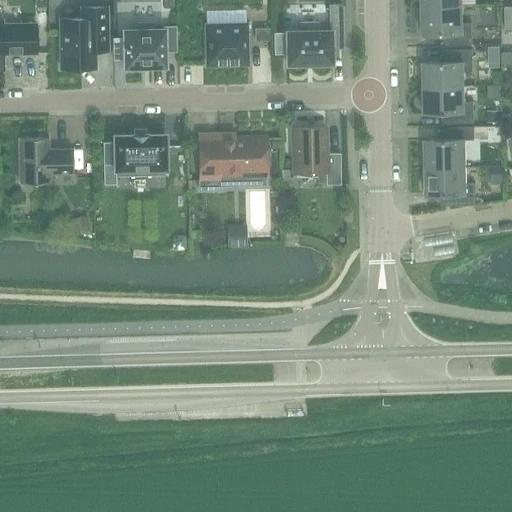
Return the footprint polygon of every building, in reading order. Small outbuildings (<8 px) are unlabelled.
[(46,0),(35,0),(36,7),(37,7),(37,10),(46,10),(46,6),(47,6),(46,0)] [(289,31),(287,31),(287,33),(288,33),(288,62),(287,62),(287,64),(289,64),(289,63),(305,63),(305,64),(306,64),(306,63),(313,63),(313,64),(315,64),(315,63),(331,63),(331,64),(332,64),(332,62),(332,39),(344,39),(343,5),(330,5),(330,31),(318,31),(318,22),(301,22),(301,31),(289,31)] [(463,23),(463,5),(423,6),(423,19),(420,21),(420,28),(423,30),(423,34),(449,33),(449,45),(473,45),(472,23),(463,23)] [(108,51),(108,7),(81,7),(80,18),(60,19),(61,69),(95,68),(95,51),(108,51)] [(2,20),(0,19),(0,69),(3,70),(3,54),(37,53),(36,24),(2,24),(2,20)] [(136,30),(124,30),(125,67),(139,66),(139,67),(151,67),(151,66),(165,66),(165,52),(177,52),(176,26),(163,26),(163,29),(152,30),(152,22),(136,23),(136,30)] [(248,24),(206,24),(206,68),(248,67),(248,24)] [(268,29),(255,30),(255,42),(269,41),(268,29)] [(424,77),(425,87),(465,87),(464,72),(473,71),(473,49),(447,50),(447,62),(424,62),(424,66),(421,68),(421,75),(424,77)] [(511,52),(502,52),(503,64),(511,63),(511,52)] [(500,59),(489,59),(489,68),(500,68),(500,59)] [(425,109),(425,112),(448,112),(448,124),(474,123),(474,101),(465,102),(465,87),(425,87),(425,97),(422,99),(422,107),(425,109)] [(501,111),(487,111),(488,122),(501,122),(501,111)] [(327,184),(341,184),(341,153),(327,153),(326,126),(293,127),(294,172),(326,171),(327,184)] [(423,153),(426,155),(426,167),(466,166),(466,140),(475,140),(475,126),(451,127),(451,139),(426,140),(426,143),(423,146),(423,153)] [(222,134),(199,134),(200,180),(200,191),(221,191),(221,187),(220,185),(220,180),(219,180),(219,176),(226,176),(266,175),(267,175),(266,137),(236,137),(223,138),(222,134)] [(165,135),(114,135),(114,144),(105,144),(105,163),(116,163),(116,175),(165,174),(165,169),(166,169),(165,135)] [(49,137),(19,138),(19,183),(50,182),(49,174),(73,174),(73,149),(49,149),(49,137)] [(467,183),(466,166),(426,167),(427,179),(423,181),(424,188),(427,190),(427,194),(449,193),(450,205),(476,205),(476,183),(467,183)] [(290,170),(281,170),(282,189),(290,189),(290,170)] [(87,215),(71,219),(74,236),(90,232),(87,215)] [(246,225),(227,225),(228,249),(247,248),(246,225)] [(179,236),(173,242),(173,250),(186,249),(185,235),(179,236)]
